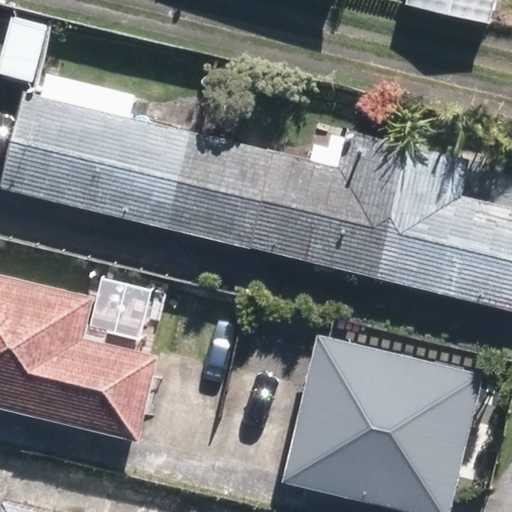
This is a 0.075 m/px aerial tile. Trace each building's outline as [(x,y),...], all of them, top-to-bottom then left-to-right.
[(416,0),(500,19),(504,0),(416,0)] [(39,31),(4,21),(0,36),(0,84),(23,91),(39,31)] [(346,160),(31,85),(7,184),(511,304),(511,199),(469,190),(478,154),(354,125),(346,160)] [(0,398),(143,431),(163,346),(87,328),(96,285),(0,262),(0,398)] [(320,323),(285,472),(454,511),(490,363),(320,323)] [(88,511),(12,494),(7,511),(88,511)]
